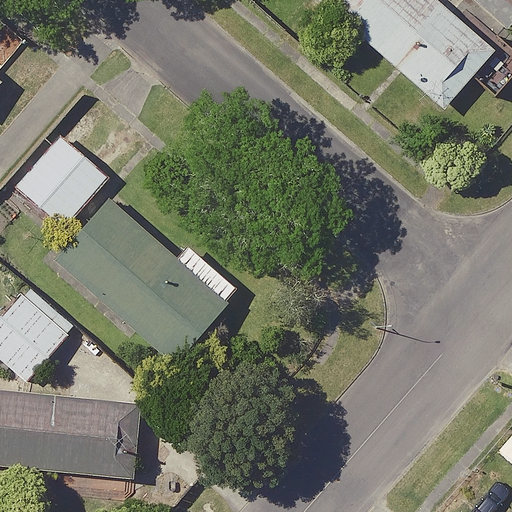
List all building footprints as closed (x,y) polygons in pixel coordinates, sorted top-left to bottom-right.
[(342,0),(328,16),(445,112),(497,50),(436,0),(342,0)] [(511,11),(511,0),(471,0),(504,23),(511,11)] [(472,154),(441,123),(414,150),(445,181),(472,154)] [(66,232),(109,179),(59,139),(16,193),(66,232)] [(113,202),(58,264),(177,369),(232,307),(113,202)] [(70,338),(22,297),(0,323),(0,359),(30,385),(70,338)] [(143,407),(0,392),(0,470),(135,484),(143,407)]
